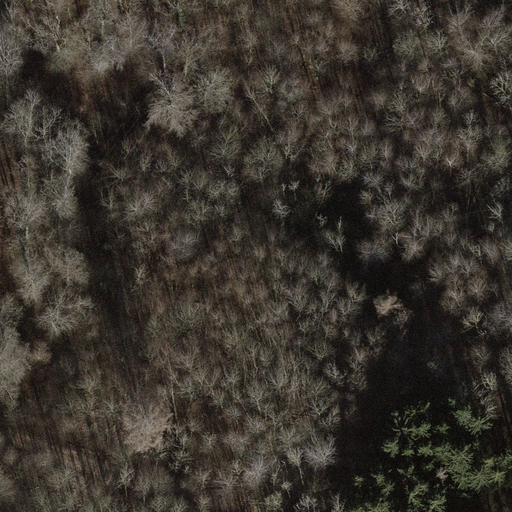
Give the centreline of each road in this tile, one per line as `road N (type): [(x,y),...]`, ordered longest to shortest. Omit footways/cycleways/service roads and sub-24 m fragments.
road 1 (track): [(0,432),(224,511)]
road 2 (track): [(511,27),(436,23),(371,0)]
